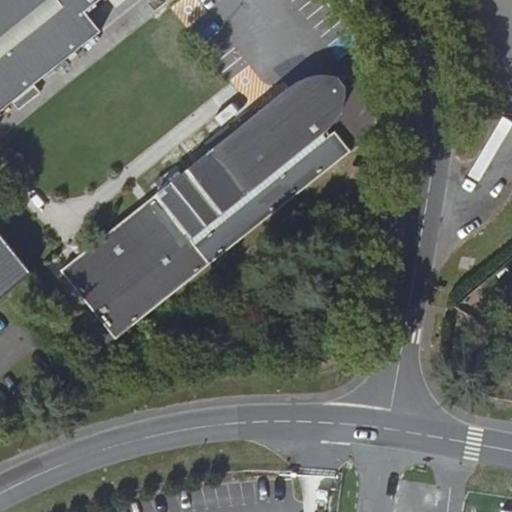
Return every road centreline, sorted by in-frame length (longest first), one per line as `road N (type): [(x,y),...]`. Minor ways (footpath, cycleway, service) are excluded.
road 1 (unclassified): [(388,427),(429,105),(418,52),(384,0)]
road 2 (unclassified): [(0,492),(141,435),(224,419),(388,427)]
road 3 (unclassified): [(388,427),(511,447)]
